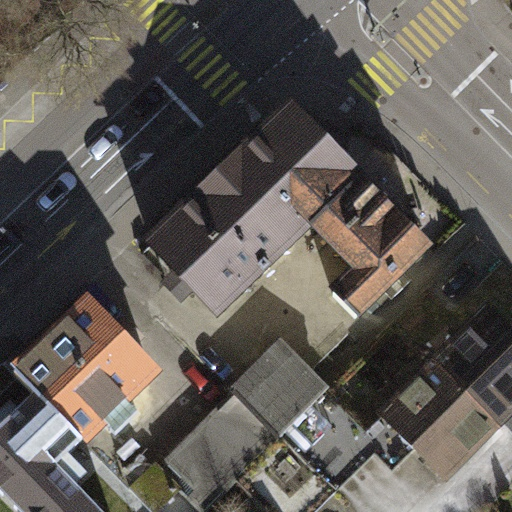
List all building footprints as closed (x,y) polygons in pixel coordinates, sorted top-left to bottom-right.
[(292,112),(223,179),(287,246),(304,229),(314,228),(363,182),(292,112)] [(216,311),(287,246),(223,179),(153,246),(216,311)] [(428,249),(363,182),(314,228),(320,229),(360,271),(334,297),(357,318),(428,249)] [(154,372),(90,303),(20,369),(38,393),(81,439),(154,372)] [(511,333),(492,313),(439,365),(498,426),(511,411),(511,333)] [(237,394),(282,441),(325,394),(329,390),(284,347),(237,394)] [(325,394),(282,441),(336,492),(375,454),(392,470),(416,448),(444,478),(498,426),(439,365),(366,433),(325,394)] [(38,393),(0,429),(0,490),(21,511),(99,511),(55,463),(81,439),(38,393)] [(282,441),(237,394),(161,471),(180,492),(199,511),(208,511),(240,480),(282,441)] [(316,511),(336,492),(282,441),(240,480),(271,511),(316,511)] [(158,511),(180,492),(161,471),(157,467),(133,489),(154,511),(158,511)]
